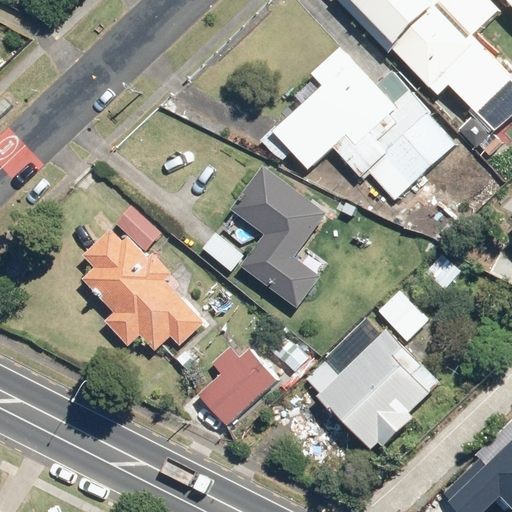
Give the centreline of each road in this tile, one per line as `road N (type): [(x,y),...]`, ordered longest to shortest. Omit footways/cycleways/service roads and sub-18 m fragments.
road 1 (secondary): [(0,401),(220,511)]
road 2 (residential): [(178,0),(0,169)]
